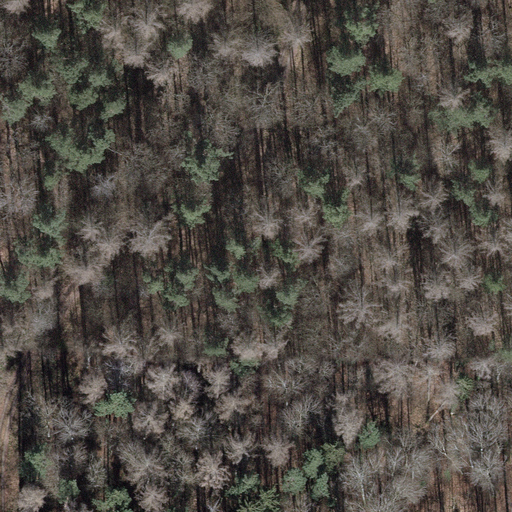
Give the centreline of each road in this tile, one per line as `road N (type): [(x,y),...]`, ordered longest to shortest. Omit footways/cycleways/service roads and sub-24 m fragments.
road 1 (track): [(2,511),(4,412),(53,306),(260,120),(302,0)]
road 2 (track): [(511,391),(335,511)]
